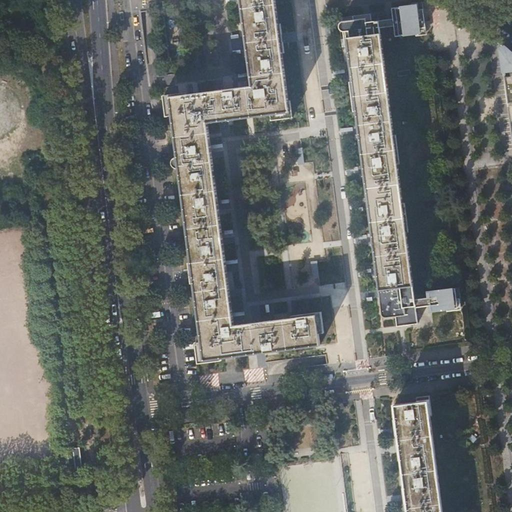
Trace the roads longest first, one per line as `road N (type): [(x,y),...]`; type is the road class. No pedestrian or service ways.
road 1 (residential): [(511,358),(245,394)]
road 2 (secondary): [(131,409),(99,150)]
road 3 (secondary): [(72,0),(99,150)]
road 4 (secondary): [(99,150),(97,0)]
